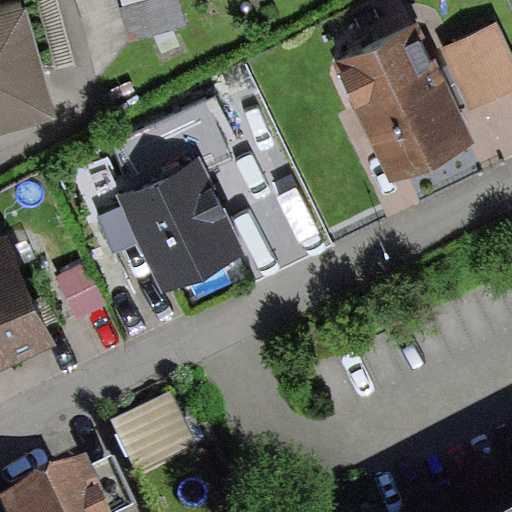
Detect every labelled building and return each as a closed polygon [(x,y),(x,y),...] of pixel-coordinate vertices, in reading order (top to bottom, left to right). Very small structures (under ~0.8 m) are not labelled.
[(0,0),(0,113),(53,100),(26,0),(0,0)] [(181,0),(124,0),(132,34),(187,22),(181,0)] [(414,12),(333,52),(392,172),(477,131),(436,48),(432,50),(414,12)] [(511,82),(511,48),(496,16),(442,42),(472,102),(511,82)] [(200,143),(117,184),(163,277),(246,237),(200,143)] [(0,357),(59,328),(10,229),(0,234),(0,357)] [(173,393),(109,424),(136,480),(200,450),(173,393)] [(111,511),(88,461),(1,502),(6,511),(111,511)]
